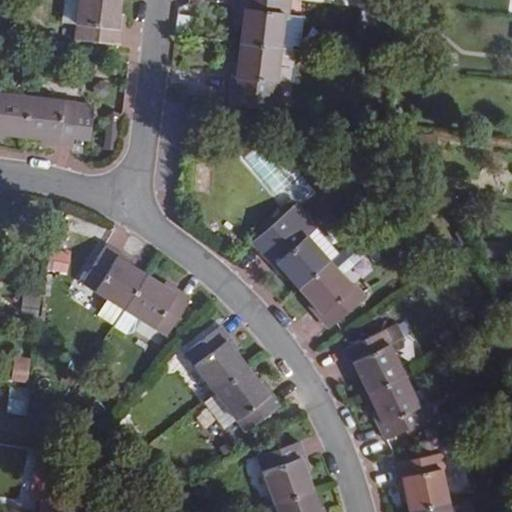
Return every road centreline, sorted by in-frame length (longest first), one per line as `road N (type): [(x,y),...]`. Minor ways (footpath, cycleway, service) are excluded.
road 1 (residential): [(134,214),(265,325),(334,435),(360,511)]
road 2 (residential): [(134,214),(162,0)]
road 3 (residential): [(0,173),(79,190),(134,214)]
